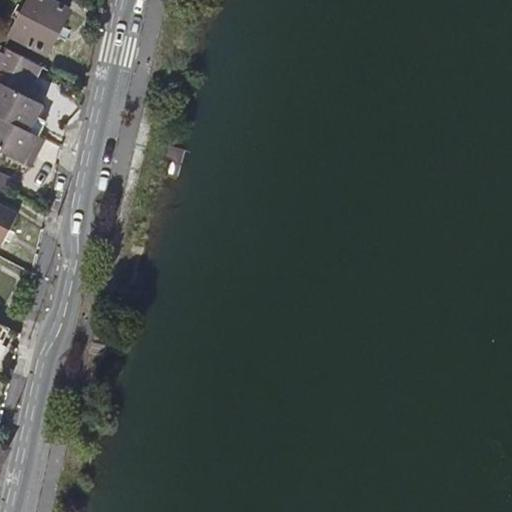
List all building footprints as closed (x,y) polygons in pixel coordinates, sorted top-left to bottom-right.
[(71,7),(58,0),(30,0),(14,31),(49,50),(71,7)] [(0,94),(0,109),(2,111),(42,131),(49,117),(54,105),(48,102),(20,88),(26,76),(42,84),(51,65),(17,48),(8,66),(0,61),(0,93),(1,94),(0,94)] [(54,90),(42,84),(26,76),(20,88),(48,102),(54,90)] [(42,131),(2,111),(0,109),(0,144),(35,162),(48,135),(42,131)] [(42,131),(48,135),(56,120),(49,117),(42,131)] [(0,184),(7,188),(12,177),(0,170),(0,184)] [(19,211),(0,201),(0,236),(5,239),(19,211)]
